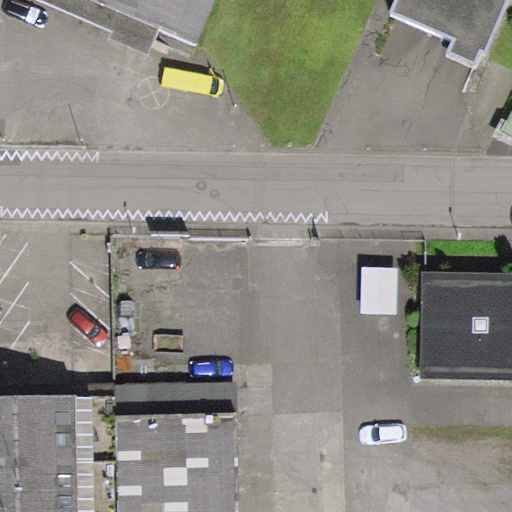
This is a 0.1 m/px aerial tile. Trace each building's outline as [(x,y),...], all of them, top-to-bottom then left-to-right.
[(202,0),(62,0),(109,19),(117,0),(121,0),(190,29),(202,0)] [(379,0),(377,7),(479,46),(496,0),(379,0)] [(511,90),(499,115),(511,117),(511,90)] [(511,265),(419,264),(417,364),(511,365),(511,265)] [(107,384),(0,385),(0,511),(109,511),(107,406),(107,384)] [(233,511),(232,403),(107,406),(109,511),(233,511)]
